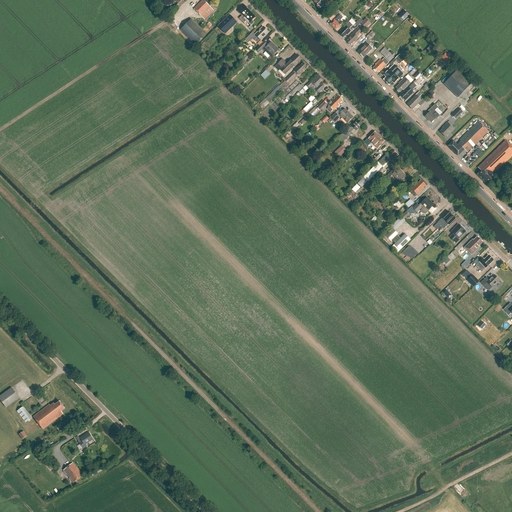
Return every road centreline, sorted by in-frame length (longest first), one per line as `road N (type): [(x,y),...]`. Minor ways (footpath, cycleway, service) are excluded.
road 1 (residential): [(511,266),(250,0)]
road 2 (secondary): [(511,224),(290,0)]
road 3 (unclassified): [(205,511),(0,304)]
road 4 (track): [(0,129),(164,22)]
road 5 (track): [(400,511),(511,452)]
